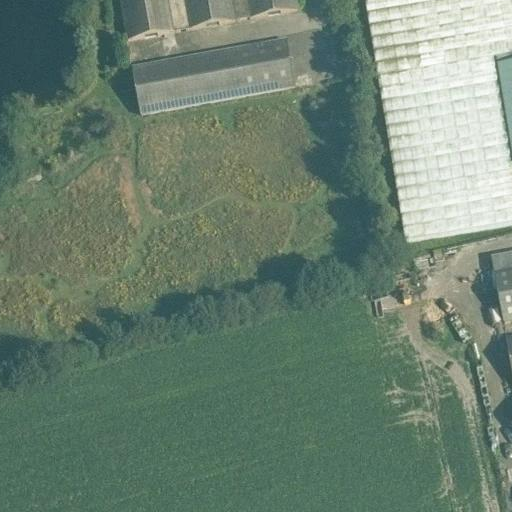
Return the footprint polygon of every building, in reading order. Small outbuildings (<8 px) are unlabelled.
[(120,0),(128,43),(298,12),(296,0),(120,0)] [(511,0),(365,0),(406,244),(511,226),(511,165),(509,150),(495,61),(511,58),(511,0)] [(142,118),(296,90),(287,42),(133,70),(142,118)] [(495,61),(509,150),(511,149),(511,60),(511,58),(495,61)] [(511,273),(495,277),(504,323),(511,321),(511,339),(507,341),(511,368),(511,273)]
